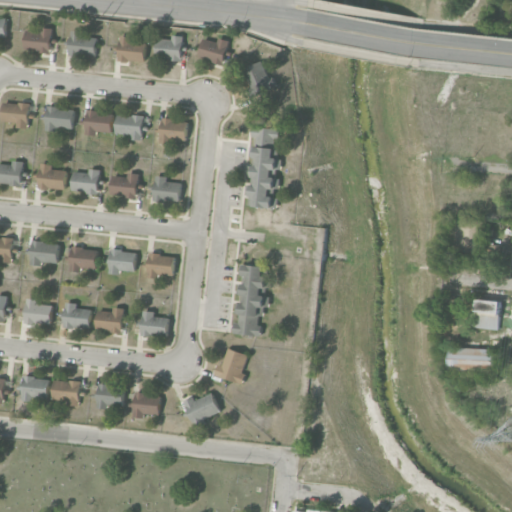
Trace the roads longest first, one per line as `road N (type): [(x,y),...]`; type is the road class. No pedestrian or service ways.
road 1 (residential): [(289,459),(0,428)]
road 2 (residential): [(187,370),(213,100)]
road 3 (secondary): [(511,51),(294,22)]
road 4 (residential): [(213,100),(0,75)]
road 5 (residential): [(200,233),(0,211)]
road 6 (residential): [(0,349),(187,370)]
road 7 (secondary): [(294,22),(117,0)]
